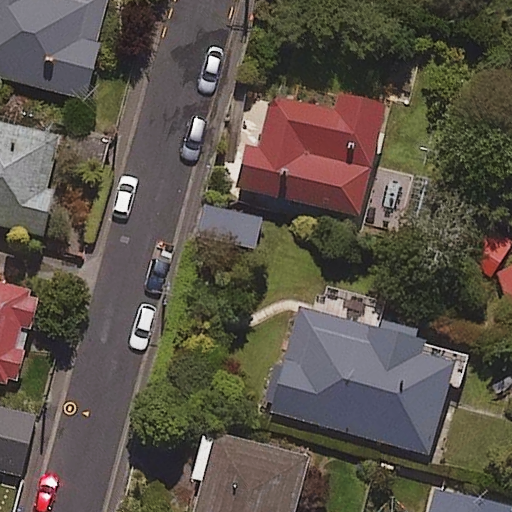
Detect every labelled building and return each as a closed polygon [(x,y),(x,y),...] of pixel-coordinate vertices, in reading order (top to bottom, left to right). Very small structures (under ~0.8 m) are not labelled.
[(0,0),(0,76),(82,97),(107,0),(0,0)] [(425,35),(396,28),(379,95),(409,102),(425,35)] [(331,90),(326,106),(258,87),(232,183),(354,216),(384,104),(331,90)] [(59,135),(0,120),(0,224),(34,233),(59,135)] [(260,217),(208,205),(201,234),(253,246),(260,217)] [(36,289),(0,279),(0,381),(12,385),(36,289)] [(433,455),(461,353),(428,344),(432,330),(296,293),(264,409),(433,455)] [(34,416),(0,406),(0,470),(19,475),(34,416)] [(187,478),(197,481),(188,511),(292,511),(307,458),(210,432),(209,437),(199,435),(187,478)] [(511,511),(511,504),(434,485),(427,511),(511,511)]
